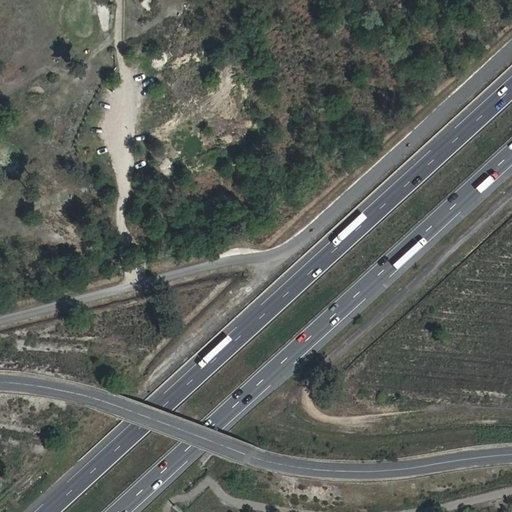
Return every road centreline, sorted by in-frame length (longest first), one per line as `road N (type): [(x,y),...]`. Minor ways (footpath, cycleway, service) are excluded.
road 1 (motorway): [(511,88),(47,511)]
road 2 (unclassified): [(0,318),(303,239),(511,48)]
road 3 (motorway): [(120,511),(511,154)]
road 4 (tertiary): [(0,382),(91,397),(296,467),(364,471),(511,455)]
road 5 (track): [(511,199),(306,387),(311,407),(333,419),(463,405),(511,409)]
road 6 (unknown): [(303,239),(188,351)]
